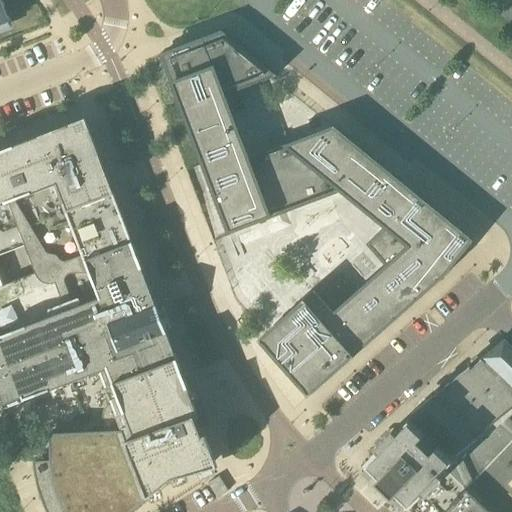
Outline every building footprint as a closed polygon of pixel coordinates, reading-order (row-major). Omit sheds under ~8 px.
[(0,0),(0,21),(7,19),(8,22),(11,21),(9,18),(8,14),(4,6),(5,6),(4,3),(3,3),(2,0),(0,0)] [(314,290),(265,334),(258,340),(308,397),(444,277),(473,241),(334,127),(250,159),(226,96),(279,76),(222,31),(161,57),(228,235),(250,227),(249,225),(270,217),(271,219),(277,216),(276,215),(279,214),(338,191),(384,229),(366,245),(386,266),(333,312),(314,290)] [(21,143),(21,144),(0,151),(0,205),(8,203),(36,275),(37,276),(37,277),(38,278),(39,279),(40,280),(41,281),(42,282),(43,283),(45,283),(46,284),(47,284),(49,284),(50,284),(51,284),(53,284),(54,284),(56,283),(66,311),(1,336),(0,336),(0,401),(3,409),(3,408),(4,408),(99,372),(112,405),(110,406),(109,407),(108,408),(106,409),(105,411),(104,412),(103,414),(103,416),(103,432),(49,434),(50,461),(34,461),(34,462),(35,472),(37,483),(39,493),(43,503),(47,511),(131,511),(171,479),(172,479),(218,467),(206,435),(203,436),(202,436),(196,419),(199,418),(197,411),(188,388),(177,359),(167,333),(164,324),(165,324),(164,323),(163,323),(158,308),(159,308),(158,307),(157,307),(157,306),(156,306),(142,269),(143,268),(133,242),(132,242),(133,241),(132,240),(131,240),(125,224),(126,224),(125,223),(114,194),(99,155),(85,119),(31,140),(31,139),(30,139),(30,140),(22,143),(22,142),(21,143)] [(447,387),(413,414),(395,433),(392,431),(374,449),(377,452),(363,466),(378,480),(375,482),(392,498),(394,496),(411,511),(511,511),(511,335),(506,341),(505,340),(471,367),(470,366),(445,386),(447,387)] [(219,477),(209,484),(217,497),(228,491),(219,477)]
